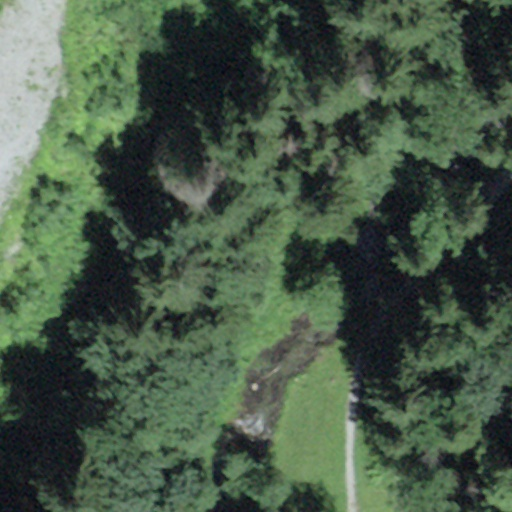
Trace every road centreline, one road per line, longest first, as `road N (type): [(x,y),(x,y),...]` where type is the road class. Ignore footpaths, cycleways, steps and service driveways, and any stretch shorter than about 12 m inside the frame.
road 1 (track): [(511,180),(359,369),(353,511)]
road 2 (track): [(50,0),(0,125)]
